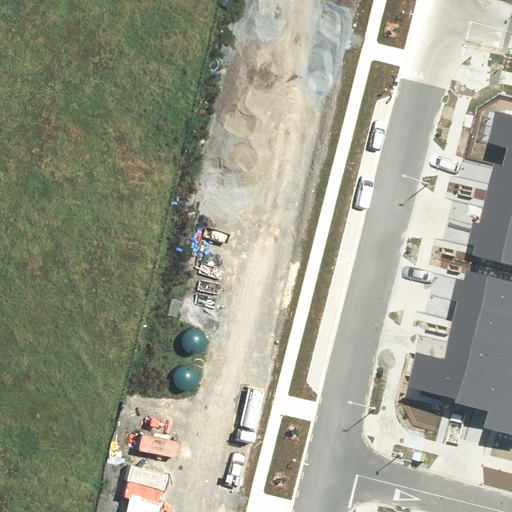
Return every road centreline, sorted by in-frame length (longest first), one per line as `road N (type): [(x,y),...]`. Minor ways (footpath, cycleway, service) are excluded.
road 1 (residential): [(326,464),(442,13)]
road 2 (residential): [(501,511),(326,464)]
